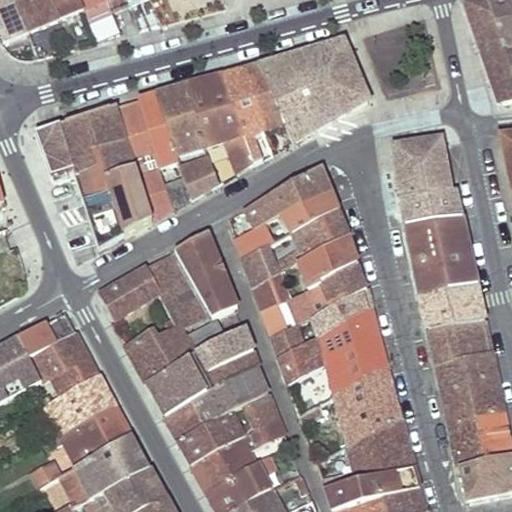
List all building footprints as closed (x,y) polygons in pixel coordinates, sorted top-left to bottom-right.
[(0,0),(0,39),(4,46),(27,36),(9,0),(0,0)] [(50,5),(47,0),(9,0),(27,36),(59,22),(50,5)] [(83,12),(76,0),(47,0),(50,5),(59,22),(83,12)] [(106,2),(105,0),(76,0),(83,12),(106,2)] [(129,8),(125,0),(111,0),(106,2),(112,15),(129,8)] [(503,50),(487,0),(466,5),(500,106),(511,103),(511,76),(507,62),(503,50)] [(511,47),(511,0),(488,0),(487,0),(503,50),(511,47)] [(112,15),(106,2),(83,12),(89,25),(112,15)] [(313,136),(369,104),(343,45),(303,58),(303,61),(313,88),(297,94),(313,136)] [(313,88),(303,61),(303,58),(284,63),(297,94),(313,88)] [(313,136),(297,94),(284,63),(259,71),(284,125),(294,147),(313,136)] [(284,125),(259,71),(258,71),(258,72),(247,76),(247,74),(244,75),(262,134),(284,125)] [(262,134),(244,75),(223,81),(254,168),(262,164),(253,141),(263,136),(262,134)] [(254,168),(223,81),(184,91),(206,152),(226,146),(237,177),(254,168)] [(206,152),(184,91),(156,100),(177,163),(206,152)] [(177,163),(156,100),(138,105),(154,156),(158,172),(178,167),(177,163)] [(164,189),(158,172),(145,177),(140,162),(154,156),(138,105),(117,111),(152,225),(172,214),(164,189)] [(152,225),(117,111),(115,111),(117,119),(100,124),(98,117),(78,124),(116,245),(152,225)] [(100,124),(117,119),(115,111),(98,117),(100,124)] [(116,245),(78,124),(36,137),(53,186),(74,179),(98,256),(116,245)] [(511,137),(501,139),(511,192),(511,137)] [(441,143),(396,151),(400,196),(401,203),(406,229),(462,220),(454,194),(449,195),(441,143)] [(158,172),(154,156),(140,162),(145,177),(158,172)] [(219,188),(209,162),(180,172),(184,183),(191,203),(219,188)] [(283,219),(330,197),(320,172),(245,213),(256,232),(265,228),(283,219)] [(191,203),(184,183),(164,189),(172,214),(191,203)] [(293,238),(337,214),(330,197),(283,219),(293,238)] [(304,262),(348,240),(337,214),(293,238),(299,252),(291,257),(275,267),(268,249),(242,262),(254,291),(279,277),(299,266),(304,262)] [(462,220),(406,229),(421,302),(477,290),(462,220)] [(276,246),(265,228),(256,232),(236,242),(242,262),(268,249),(276,246)] [(238,311),(207,236),(174,255),(210,319),(212,323),(238,311)] [(299,252),(293,238),(284,242),(291,257),(299,252)] [(310,295),(357,268),(348,240),(304,262),(299,266),(310,295)] [(210,319),(174,255),(147,271),(160,297),(174,321),(182,335),(210,319)] [(313,321),(367,293),(357,268),(310,295),(289,304),(298,328),(313,321)] [(112,324),(160,297),(147,271),(99,299),(112,324)] [(289,304),(279,277),(254,291),(262,315),(289,304)] [(477,290),(421,302),(427,322),(426,324),(428,331),(428,332),(429,334),(484,324),(477,290)] [(315,342),(372,311),(367,293),(313,321),(317,333),(302,341),(297,343),(300,350),(315,342)] [(387,371),(372,311),(315,342),(322,371),(327,369),(333,390),(336,400),(387,371)] [(0,407),(41,386),(29,363),(75,337),(64,318),(0,353),(0,407)] [(188,363),(196,358),(182,335),(174,321),(165,326),(171,337),(157,345),(152,337),(127,351),(147,387),(188,363)] [(196,354),(225,339),(217,324),(189,339),(196,354)] [(484,324),(429,334),(430,337),(438,369),(491,356),(484,324)] [(300,350),(297,343),(302,341),(298,328),(282,336),(271,342),(279,362),(300,350)] [(271,342),(282,336),(280,331),(269,336),(271,342)] [(209,379),(254,355),(245,332),(198,357),(209,379)] [(98,379),(75,337),(29,363),(41,386),(45,384),(51,381),(58,394),(52,397),(38,405),(42,411),(43,410),(52,405),(98,379)] [(322,371),(315,342),(300,350),(279,362),(289,390),(310,378),(322,371)] [(216,393),(259,370),(254,355),(209,379),(216,393)] [(491,356),(438,369),(452,428),(503,416),(491,356)] [(209,379),(198,357),(196,358),(188,363),(207,398),(216,393),(209,379)] [(207,398),(188,363),(147,387),(165,421),(194,406),(207,398)] [(244,411),(268,397),(257,371),(259,370),(216,393),(207,398),(194,406),(205,430),(230,418),(244,411)] [(401,422),(387,371),(336,400),(333,402),(346,451),(401,422)] [(324,407),(317,393),(310,378),(289,390),(299,421),(319,410),(324,407)] [(67,434),(113,408),(98,379),(52,405),(67,434)] [(58,394),(51,381),(45,384),(52,397),(58,394)] [(336,400),(333,390),(317,393),(324,407),(333,402),(336,400)] [(278,423),(268,397),(244,411),(252,425),(257,434),(278,423)] [(67,434),(52,405),(43,410),(45,413),(44,414),(57,440),(67,434)] [(205,430),(194,406),(165,421),(179,444),(205,430)] [(131,440),(113,408),(67,434),(57,440),(54,442),(58,449),(64,446),(71,442),(85,465),(131,440)] [(302,427),(322,417),(319,410),(299,421),(302,427)] [(511,460),(503,416),(452,428),(460,472),(511,461),(511,460)] [(192,469),(243,442),(238,432),(230,418),(205,430),(179,444),(192,469)] [(414,471),(401,422),(346,451),(354,476),(322,485),(325,492),(414,471)] [(257,468),(250,454),(268,446),(267,443),(284,436),(278,423),(257,434),(243,442),(192,469),(206,494),(257,468)] [(257,434),(252,425),(238,432),(243,442),(257,434)] [(268,446),(285,438),(284,436),(267,443),(268,446)] [(75,511),(84,508),(145,476),(150,474),(131,440),(85,465),(78,469),(60,479),(75,508),(72,510),(73,511),(75,511)] [(85,465),(71,442),(64,446),(78,469),(85,465)] [(277,473),(271,461),(257,468),(263,480),(277,473)] [(511,461),(460,472),(466,507),(511,498),(511,461)] [(40,491),(58,480),(51,467),(33,477),(40,491)] [(235,511),(270,493),(263,480),(257,468),(206,494),(212,505),(213,504),(217,511),(235,511)] [(332,511),(341,511),(420,490),(414,471),(325,492),(332,511)] [(147,511),(166,502),(152,478),(147,481),(145,476),(84,508),(86,511),(147,511)] [(308,495),(303,483),(296,486),(301,498),(308,495)] [(424,511),(420,490),(341,511),(424,511)] [(280,511),(270,493),(235,511),(280,511)] [(171,511),(166,502),(147,511),(171,511)]
